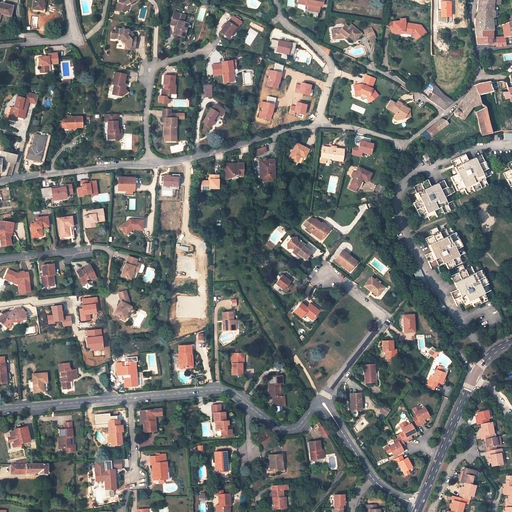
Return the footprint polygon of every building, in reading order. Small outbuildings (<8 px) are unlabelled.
[(32,0),(32,8),(37,9),(37,11),(42,11),(43,2),(42,0),(32,0)] [(126,5),(129,3),(130,4),(137,0),(136,0),(118,0),(116,6),(119,12),(123,13),(127,11),(128,8),(126,5)] [(321,7),(322,0),(297,0),(297,4),(306,6),(306,4),(308,5),(307,9),(318,11),(319,7),(321,7)] [(493,3),(478,1),(477,10),(478,10),(478,13),(475,19),(492,18),(494,18),(494,11),(493,11),(493,5),(493,3)] [(12,6),(0,3),(0,13),(9,16),(12,6)] [(176,26),(173,34),(183,37),(187,23),(182,21),(184,15),(173,11),(171,18),(178,20),(176,26)] [(169,24),(176,26),(178,20),(171,18),(169,24)] [(230,35),(234,29),(236,30),(240,24),(233,18),(228,25),(226,23),(219,33),(227,39),(230,35)] [(491,30),(493,29),(492,18),(475,19),(475,20),(475,25),(476,37),(481,37),(481,31),(491,30)] [(400,33),(400,31),(412,32),(412,34),(415,39),(424,32),(421,28),(423,27),(421,25),(405,23),(405,19),(399,19),(400,21),(391,22),(392,28),(392,33),(395,32),(395,34),(400,33)] [(510,35),(508,22),(506,23),(501,25),(503,36),(495,37),(495,40),(504,39),(504,36),(510,35)] [(344,38),(346,39),(347,38),(355,44),(361,36),(350,26),(347,29),(344,27),(339,33),(337,31),(331,32),(332,38),(335,37),(336,41),(342,40),(344,38)] [(118,39),(123,39),(125,42),(124,43),(128,49),(133,49),(136,37),(131,36),(131,34),(130,33),(128,32),(129,30),(116,28),(115,32),(111,31),(110,38),(114,39),(116,37),(118,38),(118,39)] [(491,44),(496,45),(505,45),(504,39),(495,40),(491,40),(491,30),(481,31),(481,37),(476,37),(477,44),(491,44)] [(276,48),(275,52),(293,56),(296,44),(272,39),(270,47),(276,48)] [(43,56),(37,57),(38,66),(40,66),(40,72),(47,71),(47,64),(48,64),(57,63),(56,53),(47,54),(47,56),(47,57),(43,58),(43,56)] [(221,65),(211,66),(212,75),(222,75),(222,84),(229,83),(228,78),(231,77),(230,72),(231,72),(231,68),(234,67),(234,62),(225,62),(225,65),(221,65)] [(123,86),(125,74),(114,72),(111,84),(113,85),(111,94),(116,96),(121,93),(122,95),(126,92),(123,89),(124,86),(123,86)] [(375,78),(366,74),(363,82),(372,86),(375,78)] [(163,75),(162,84),(165,84),(164,87),(161,89),(161,95),(158,95),(158,102),(167,102),(168,99),(165,96),(169,93),(171,93),(172,88),(174,88),(174,84),(173,84),(173,75),(163,75)] [(503,92),(505,99),(510,98),(511,102),(511,101),(511,92),(509,94),(508,87),(506,80),(489,82),(491,91),(492,94),(496,93),(496,92),(497,92),(503,92)] [(489,107),(485,92),(491,91),(489,82),(480,84),(486,107),(489,107)] [(354,96),(361,95),(365,97),(369,102),(377,95),(373,89),(362,84),(353,85),(354,96)] [(484,107),(476,111),(481,134),(492,132),(487,114),(486,107),(480,84),(474,86),(453,113),(456,116),(457,115),(462,119),(474,104),(474,106),(480,104),(484,107)] [(443,109),(452,101),(443,95),(434,85),(433,87),(431,93),(433,94),(429,99),(434,103),(443,109)] [(16,96),(14,107),(15,107),(13,114),(12,114),(11,120),(15,121),(17,117),(21,118),(21,115),(24,116),(28,102),(35,104),(38,95),(26,92),(25,98),(16,96)] [(405,108),(401,106),(402,104),(398,101),(396,104),(390,100),(386,107),(392,111),(391,112),(395,114),(397,121),(404,119),(409,110),(405,108)] [(211,109),(210,109),(202,122),(210,126),(213,121),(212,121),(217,113),(221,115),(224,110),(214,104),(211,109)] [(165,121),(165,126),(163,126),(164,141),(176,141),(175,118),(183,118),(183,113),(170,113),(170,108),(162,108),(162,122),(165,121)] [(117,130),(117,122),(114,121),(114,114),(104,114),(105,122),(107,122),(107,132),(109,134),(109,139),(116,139),(118,137),(118,134),(121,134),(121,130),(117,130)] [(74,119),(62,119),(61,121),(61,125),(63,128),(66,128),(68,126),(69,126),(73,129),(76,127),(81,127),(81,117),(74,117),(74,119)] [(441,129),(448,124),(445,122),(442,119),(435,124),(441,129)] [(511,129),(511,122),(511,119),(499,122),(501,130),(511,129)] [(422,135),(426,140),(441,129),(435,124),(421,134),(422,135)] [(29,148),(26,158),(30,159),(31,157),(39,158),(41,151),(39,150),(41,141),(43,141),(44,137),(34,134),(31,148),(29,148)] [(371,154),(374,142),(360,139),(358,146),(353,145),(351,154),(362,156),(363,152),(371,154)] [(308,149),(296,143),(288,158),(297,162),(300,155),(304,157),(308,149)] [(347,148),(331,145),(331,147),(330,148),(335,149),(336,148),(343,149),(342,159),(341,159),(341,161),(345,161),(347,148)] [(265,146),(254,150),(255,155),(261,154),(260,153),(266,151),(265,146)] [(331,147),(322,146),(321,157),(331,159),(331,157),(341,159),(342,159),(343,149),(336,148),(335,149),(330,148),(331,147)] [(16,155),(2,151),(0,158),(0,160),(14,163),(16,155)] [(468,161),(465,154),(451,160),(457,174),(450,177),(457,191),(464,188),(467,194),(487,185),(484,178),(491,175),(481,154),(468,161)] [(273,159),(259,159),(260,181),(274,180),(273,159)] [(511,160),(507,163),(510,169),(503,173),(511,191),(511,160)] [(223,162),(223,179),(232,176),(232,173),(242,173),(242,161),(236,161),(236,163),(232,163),(223,162)] [(371,173),(357,167),(349,184),(358,187),(362,179),(367,181),(371,173)] [(163,173),(163,186),(179,186),(179,174),(163,173)] [(216,188),(217,175),(208,175),(207,181),(199,181),(199,188),(208,188),(216,188)] [(133,178),(119,178),(119,185),(120,185),(120,191),(132,191),(133,178)] [(430,186),(427,179),(413,186),(419,199),(413,202),(420,216),(426,213),(429,220),(449,211),(446,204),(453,201),(443,180),(430,186)] [(82,187),(77,188),(78,197),(83,196),(83,195),(91,194),(91,196),(97,195),(96,181),(87,182),(87,180),(81,181),(82,187)] [(57,187),(42,189),(42,198),(52,197),(52,201),(66,199),(66,195),(72,195),(71,185),(65,186),(65,189),(59,190),(59,189),(58,189),(57,187)] [(96,218),(104,217),(102,208),(91,209),(92,214),(88,214),(89,217),(85,218),(86,227),(95,226),(94,221),(96,221),(96,218)] [(57,218),(60,236),(69,235),(68,226),(72,225),(71,216),(67,216),(57,218)] [(43,237),(42,227),(48,226),(47,217),(36,218),(36,222),(34,223),(35,224),(35,226),(31,227),(32,238),(43,237)] [(142,230),(143,220),(129,219),(129,222),(126,222),(120,227),(126,235),(132,229),(142,230)] [(322,238),(328,230),(314,219),(307,229),(314,234),(315,233),(322,238)] [(0,236),(1,246),(11,245),(9,232),(12,232),(13,222),(0,220),(0,236)] [(448,235),(445,229),(425,238),(431,251),(425,255),(431,268),(444,262),(447,269),(461,262),(458,256),(465,252),(455,232),(448,235)] [(291,238),(287,244),(287,249),(292,248),(294,250),(293,251),(301,256),(305,259),(310,252),(303,247),(304,245),(300,242),(299,243),(297,242),(296,237),(291,238)] [(356,261),(342,250),(335,260),(342,265),(343,264),(350,269),(356,261)] [(135,271),(137,267),(140,268),(141,264),(136,262),(137,259),(129,257),(127,264),(126,263),(122,276),(131,279),(133,271),(135,271)] [(427,283),(416,259),(409,262),(420,286),(427,283)] [(42,265),(43,275),(41,275),(43,286),(54,285),(53,274),(54,274),(53,263),(42,265)] [(86,269),(82,271),(81,269),(76,272),(81,282),(86,280),(90,278),(91,280),(96,277),(90,265),(86,267),(86,269)] [(474,273),(471,266),(451,276),(457,289),(450,292),(457,306),(470,300),(473,306),(487,300),(484,293),(491,290),(481,270),(474,273)] [(8,270),(5,277),(10,280),(11,279),(11,278),(15,280),(13,283),(15,285),(18,284),(19,284),(20,294),(30,292),(28,273),(17,274),(8,270)] [(275,283),(286,292),(291,286),(288,284),(291,280),(287,277),(286,278),(281,275),(277,280),(278,280),(275,283)] [(377,282),(371,277),(364,285),(377,296),(380,291),(384,287),(377,282)] [(387,287),(378,280),(377,282),(384,287),(380,291),(382,293),(387,287)] [(447,309),(427,283),(421,287),(441,313),(447,309)] [(121,302),(113,314),(124,321),(126,317),(125,316),(127,312),(129,312),(131,308),(127,305),(129,302),(127,291),(119,293),(121,302)] [(318,310),(309,303),(306,307),(301,303),(294,312),(301,317),(304,313),(312,319),(318,310)] [(1,316),(0,317),(0,322),(7,327),(7,328),(11,327),(11,325),(18,323),(21,319),(24,318),(23,311),(19,307),(15,308),(12,311),(12,312),(5,313),(2,317),(1,316)] [(232,312),(222,313),(223,331),(233,330),(232,312)] [(413,314),(403,315),(404,332),(414,331),(413,314)] [(392,340),(382,341),(382,350),(385,350),(385,359),(396,358),(395,349),(393,350),(392,340)] [(190,365),(189,355),(190,354),(189,345),(178,346),(179,354),(174,354),(173,356),(173,358),(174,359),(175,364),(179,363),(179,368),(186,367),(185,365),(190,365)] [(243,353),(231,353),(232,375),(242,374),(242,363),(243,363),(243,353)] [(69,380),(76,379),(75,369),(70,370),(69,366),(68,362),(58,363),(59,371),(60,371),(62,389),(70,388),(69,380)] [(134,362),(124,363),(124,366),(115,367),(116,375),(123,375),(123,380),(127,380),(128,387),(137,386),(136,379),(134,362)] [(374,364),(363,365),(365,383),(375,382),(374,364)] [(430,376),(428,383),(437,386),(438,386),(440,387),(442,383),(445,373),(441,371),(442,367),(438,366),(433,377),(430,376)] [(42,383),(47,382),(46,373),(32,374),(34,393),(43,392),(42,383)] [(282,375),(268,376),(269,384),(268,384),(269,396),(272,396),(273,406),(282,405),(282,401),(284,401),(283,396),(280,396),(279,383),(282,383),(282,375)] [(360,393),(349,394),(350,401),(350,411),(361,410),(360,393)] [(213,413),(220,412),(220,404),(211,405),(212,413),(214,413),(213,413)] [(383,408),(380,413),(385,417),(390,411),(383,405),(382,406),(383,408)] [(413,418),(417,426),(424,423),(422,420),(424,419),(429,416),(424,408),(420,410),(418,406),(413,409),(417,416),(413,418)] [(161,409),(139,411),(140,422),(143,422),(144,432),(156,431),(155,421),(152,421),(152,416),(154,416),(161,415),(161,409)] [(487,422),(487,419),(489,418),(488,410),(476,412),(478,424),(480,424),(487,422)] [(222,435),(232,434),(231,429),(228,430),(227,420),(225,421),(224,412),(220,412),(213,413),(214,413),(214,422),(216,422),(217,422),(217,424),(216,424),(216,431),(221,430),(222,435)] [(119,420),(107,421),(108,433),(110,432),(111,442),(115,441),(115,445),(122,444),(121,433),(119,434),(119,432),(120,431),(122,431),(122,426),(119,426),(119,420)] [(405,422),(400,424),(404,432),(399,434),(401,437),(404,442),(410,439),(409,436),(411,435),(415,432),(411,424),(407,426),(405,422)] [(487,422),(480,424),(482,436),(489,435),(493,434),(491,422),(487,422)] [(317,429),(323,437),(329,434),(323,425),(317,429)] [(26,427),(16,428),(16,432),(14,432),(14,431),(8,431),(9,436),(10,441),(11,447),(19,446),(18,443),(29,441),(26,427)] [(65,429),(59,430),(60,438),(58,438),(59,448),(65,447),(65,452),(75,451),(75,445),(73,445),(70,445),(70,438),(72,438),(71,429),(65,429)] [(401,437),(395,440),(396,443),(385,449),(388,453),(392,451),(394,455),(403,450),(402,447),(406,445),(405,444),(404,442),(401,437)] [(493,446),(497,445),(496,437),(490,438),(484,439),(486,447),(484,447),(484,451),(486,451),(494,449),(493,446)] [(319,440),(308,442),(311,460),(321,458),(320,449),(319,440)] [(491,466),(502,464),(500,452),(502,452),(501,448),(494,449),(494,453),(489,454),(491,466)] [(225,451),(214,452),(215,472),(225,471),(224,460),(226,459),(225,451)] [(157,480),(167,479),(166,468),(167,468),(167,462),(160,462),(160,461),(163,461),(163,458),(164,458),(164,454),(158,455),(159,456),(149,457),(150,464),(152,464),(153,478),(157,478),(157,480)] [(281,454),(269,455),(269,463),(270,471),(282,470),(281,454)] [(404,459),(402,456),(393,460),(396,466),(399,464),(405,475),(409,473),(408,469),(412,467),(407,458),(404,459)] [(105,490),(114,490),(114,479),(115,479),(115,469),(121,469),(121,460),(94,462),(95,470),(95,471),(95,480),(104,480),(105,490)] [(49,472),(47,471),(47,464),(22,464),(7,464),(8,473),(22,473),(25,473),(38,473),(38,474),(45,473),(47,475),(49,472)] [(475,470),(464,467),(462,475),(460,475),(459,481),(465,482),(471,484),(475,470)] [(463,488),(463,490),(462,494),(459,493),(458,497),(467,499),(468,496),(472,497),(476,485),(471,484),(465,482),(463,488)] [(287,485),(271,486),(273,509),(283,508),(283,497),(282,489),(287,489),(287,485)] [(229,505),(228,494),(222,494),(222,490),(216,491),(216,495),(218,494),(219,505),(216,505),(216,511),(226,511),(226,505),(229,505)] [(343,495),(334,495),(334,509),(342,509),(344,509),(343,500),(343,495)] [(461,511),(464,503),(466,503),(467,499),(458,497),(457,501),(453,500),(450,511),(453,511),(461,511)]
